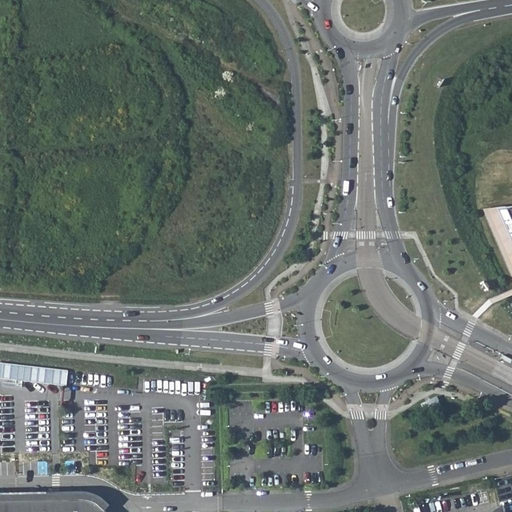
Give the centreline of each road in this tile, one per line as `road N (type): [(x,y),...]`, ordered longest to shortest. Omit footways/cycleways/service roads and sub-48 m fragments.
road 1 (secondary): [(259,0),(286,38),(296,89),(298,204),(290,238),(268,272),(206,311),(0,309)]
road 2 (secondary): [(0,322),(311,349)]
road 3 (secondary): [(308,301),(182,323),(74,322),(0,311)]
road 4 (trunk): [(385,201),(392,101),(412,52),(442,24),(500,3)]
road 5 (track): [(91,0),(296,110)]
road 6 (secondary): [(345,46),(352,152),(339,264)]
road 7 (residential): [(225,504),(339,497),(381,477)]
road 8 (secondary): [(385,201),(379,45)]
road 9 (residential): [(381,477),(434,477),(511,459)]
